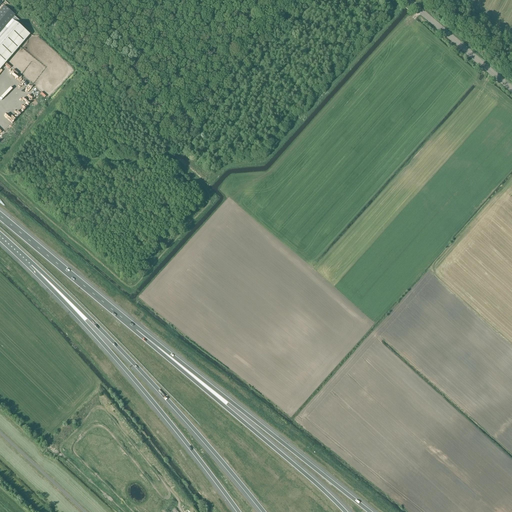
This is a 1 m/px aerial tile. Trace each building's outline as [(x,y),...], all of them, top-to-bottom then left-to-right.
[(0,32),(15,16),(15,15),(4,5),(0,10),(0,32)] [(0,69),(30,35),(17,23),(20,20),(15,16),(0,32),(0,69)] [(33,98),(36,93),(30,89),(27,94),(33,98)] [(21,103),(23,101),(27,104),(30,101),(26,97),(23,101),(17,96),(16,98),(21,103)] [(0,113),(0,116),(5,121),(4,122),(6,124),(2,128),(5,131),(12,123),(1,113),(0,113)]
